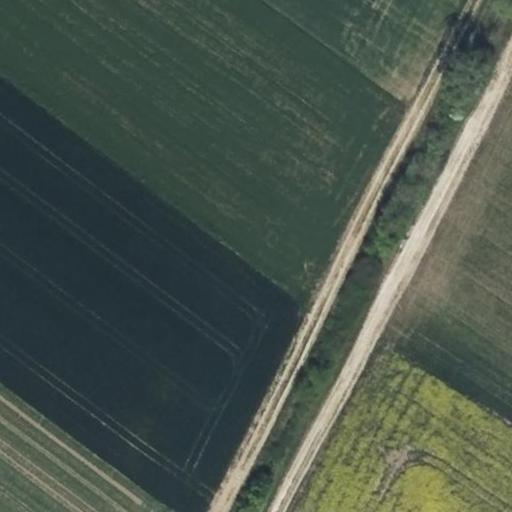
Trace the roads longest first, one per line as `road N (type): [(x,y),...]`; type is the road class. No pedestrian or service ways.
road 1 (track): [(215,511),(472,0)]
road 2 (track): [(275,511),(511,49)]
